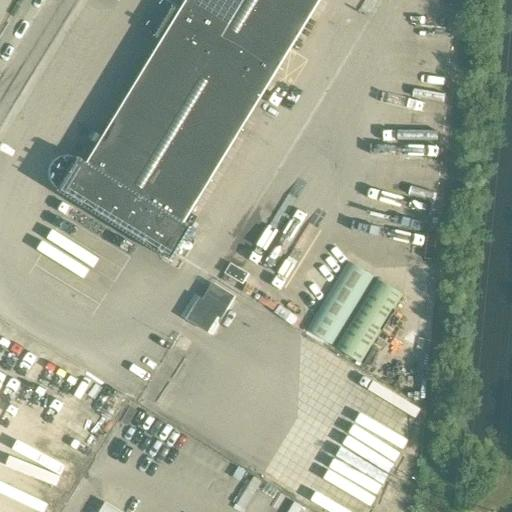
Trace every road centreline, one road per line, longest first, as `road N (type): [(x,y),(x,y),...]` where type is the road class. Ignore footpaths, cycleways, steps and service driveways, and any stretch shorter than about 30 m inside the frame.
road 1 (unknown): [(0,288),(81,344),(121,350),(357,0)]
road 2 (unknown): [(128,0),(0,220)]
